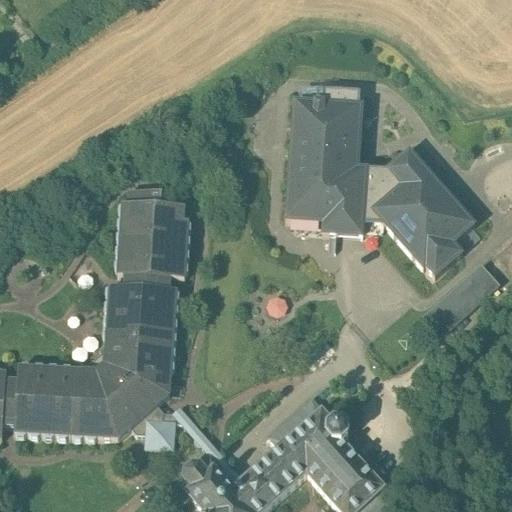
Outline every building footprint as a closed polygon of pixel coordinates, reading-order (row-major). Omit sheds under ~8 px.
[(289,106),(281,223),(314,225),(314,242),(366,245),(366,232),(383,232),(423,278),(471,231),(400,154),(380,172),(364,172),(369,112),(289,106)] [(163,418),(157,411),(168,401),(169,401),(171,379),(174,376),(174,370),(172,367),(172,365),(175,362),(175,356),(173,353),(173,350),(176,347),(176,341),(174,339),(174,336),(177,333),(177,327),(175,325),(175,322),(178,320),(178,313),(176,311),(176,308),(179,306),(179,300),(176,297),(177,295),(169,295),(170,283),(184,284),(185,281),(188,278),(188,272),(185,269),(186,267),(189,264),(189,258),(186,255),(187,253),(189,250),(190,244),(187,241),(188,239),(190,236),(191,230),(188,227),(188,226),(183,226),(184,212),(161,210),(162,196),(128,194),(127,208),(122,208),(122,209),(119,211),(118,217),(121,220),(121,223),(118,225),(118,231),(120,234),(120,237),(117,239),(117,245),(119,248),(119,251),(116,253),(116,259),(118,262),(118,265),(115,267),(115,273),(117,276),(117,280),(125,280),(124,292),(109,291),(109,292),(106,295),(106,301),(108,303),(108,306),(105,309),(105,315),(107,317),(107,320),(104,323),(104,329),(106,331),(106,334),(103,336),(103,343),(105,345),(105,349),(107,349),(106,354),(105,354),(104,355),(83,374),(82,373),(81,374),(81,376),(76,376),(76,374),(72,374),(70,371),(64,371),(62,373),(58,373),(56,370),(50,370),(48,372),(45,372),(42,369),(36,369),(34,371),(31,371),(28,368),(22,368),(20,370),(20,371),(18,370),(17,385),(6,384),(6,377),(2,377),(2,376),(0,373),(0,444),(2,444),(3,430),(14,430),(14,438),(15,438),(17,441),(23,441),(26,439),(29,439),(31,442),(37,442),(40,440),(43,440),(45,443),(51,443),(54,441),(57,441),(59,444),(65,444),(68,442),(72,442),(74,445),(80,445),(83,443),(83,442),(86,443),(88,446),(94,446),(97,444),(97,443),(119,445),(120,444),(119,444),(131,434),(136,440),(145,441),(145,454),(173,456),(175,429),(182,430),(210,462),(200,471),(200,470),(192,470),(185,477),(184,484),(185,485),(174,494),(185,506),(190,502),(198,511),(272,511),(308,481),(335,511),(397,511),(383,496),(384,495),(342,449),(348,444),(348,436),(343,430),(334,430),(333,430),(312,406),(269,444),(279,455),(243,486),(179,413),(172,419),(163,418)] [(462,289),(441,308),(439,309),(439,310),(423,325),(422,324),(421,325),(439,345),(440,344),(440,343),(456,328),(456,329),(458,327),(479,308),(481,306),(496,292),(497,293),(498,291),(497,289),(496,289),(482,274),(483,273),(481,272),(479,273),(480,273),(464,287),(462,289)] [(282,302),(266,306),(269,321),(286,318),(282,302)] [(338,312),(326,322),(333,329),(344,319),(338,312)]
